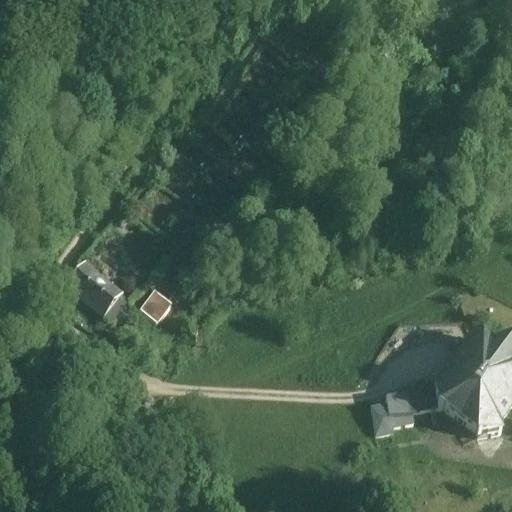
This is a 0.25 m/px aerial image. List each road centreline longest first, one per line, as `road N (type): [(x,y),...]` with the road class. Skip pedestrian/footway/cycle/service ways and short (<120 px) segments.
road 1 (track): [(33,290),(63,327),(118,370),(185,388),(372,393)]
road 2 (track): [(223,0),(132,153),(23,303)]
